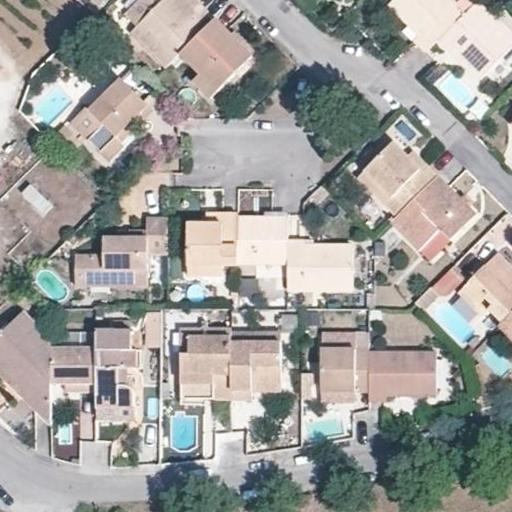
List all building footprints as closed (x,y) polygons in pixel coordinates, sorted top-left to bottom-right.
[(95,14),(107,0),(106,0),(89,0),(84,5),(95,14)] [(140,28),(158,9),(149,0),(143,0),(128,16),(140,28)] [(185,0),(166,0),(158,9),(140,28),(133,34),(167,68),(181,54),(216,20),(205,9),(199,14),(185,0)] [(196,0),(185,0),(199,14),(205,9),(196,0)] [(465,15),(449,0),(395,0),(391,4),(421,35),(416,39),(427,52),(440,40),(465,15)] [(474,0),(449,0),(465,15),(477,3),(474,0)] [(511,48),(511,38),(477,3),(465,15),(440,40),(479,80),(511,48)] [(216,20),(181,54),(201,75),(218,92),(253,57),(216,20)] [(218,92),(201,75),(194,83),(210,99),(218,92)] [(149,106),(122,80),(91,110),(88,107),(72,123),(111,162),(125,148),(122,143),(116,138),(149,106)] [(153,110),(149,106),(116,138),(122,143),(153,110)] [(68,122),(59,131),(76,148),(85,140),(68,122)] [(422,172),(408,158),(395,144),(366,172),(393,200),(386,206),(398,218),(439,176),(429,165),(422,172)] [(415,151),(408,158),(422,172),(429,165),(415,151)] [(393,200),(366,172),(360,179),(386,206),(393,200)] [(439,176),(398,218),(393,223),(421,252),(441,231),(452,241),(477,215),(439,176)] [(239,220),(239,214),(224,215),(224,225),(208,224),(188,225),(188,267),(218,267),(224,267),(239,267),(239,264),(239,220)] [(224,225),(224,215),(208,214),(208,224),(224,225)] [(149,255),(169,254),(168,219),(148,219),(149,238),(106,239),(105,255),(76,257),(76,287),(149,287),(149,255)] [(289,242),(289,219),(239,220),(239,264),(289,263),(289,242)] [(431,261),(452,241),(441,231),(421,252),(431,261)] [(289,242),(289,263),(289,291),(354,291),(354,247),(305,245),(305,242),(289,242)] [(489,310),(503,324),(511,314),(511,269),(498,255),(460,293),(483,316),(489,310)] [(224,267),(218,267),(188,267),(189,277),(225,277),(224,267)] [(53,349),(53,341),(25,314),(0,338),(0,374),(53,426),(53,385),(53,349)] [(511,314),(503,324),(500,327),(511,340),(511,314)] [(116,332),(133,332),(133,322),(116,321),(116,332)] [(231,333),(231,330),(183,329),(183,355),(192,356),(192,338),(231,338),(231,333)] [(133,351),(133,332),(116,332),(98,332),(98,349),(99,393),(99,407),(135,407),(135,396),(135,393),(132,390),(129,388),(128,369),(139,369),(139,352),(133,351)] [(282,333),(231,333),(231,338),(231,343),(282,344),(282,333)] [(231,343),(231,338),(192,338),(192,356),(183,355),(183,401),(232,401),(231,343)] [(282,381),(282,344),(231,343),(232,401),(252,400),(253,392),(253,380),(282,381)] [(98,349),(53,349),(53,385),(81,386),(81,392),(99,393),(98,349)] [(371,354),(371,350),(323,350),(323,392),(359,392),(371,392),(371,354)] [(438,354),(371,354),(371,392),(371,401),(389,401),(390,396),(437,396),(438,354)] [(312,395),(313,372),(302,372),(301,395),(312,395)] [(282,391),(282,381),(253,380),(253,392),(282,391)] [(358,402),(359,392),(323,392),(323,402),(358,402)] [(487,394),(480,396),(484,410),(490,407),(487,394)] [(5,415),(19,426),(33,408),(19,397),(5,415)]
